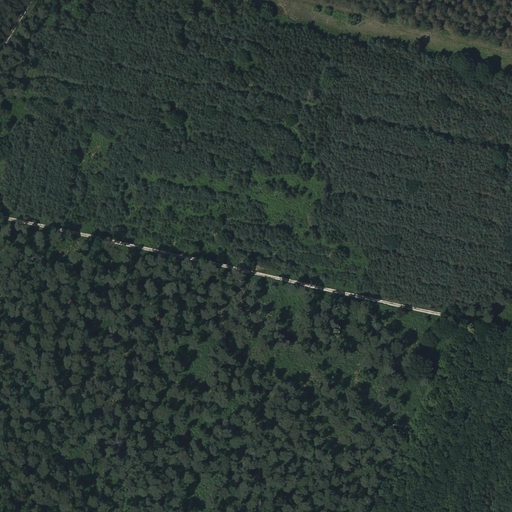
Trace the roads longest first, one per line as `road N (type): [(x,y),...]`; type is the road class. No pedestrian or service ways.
road 1 (track): [(511,332),(0,217)]
road 2 (track): [(90,511),(185,258)]
road 3 (track): [(367,511),(453,320)]
